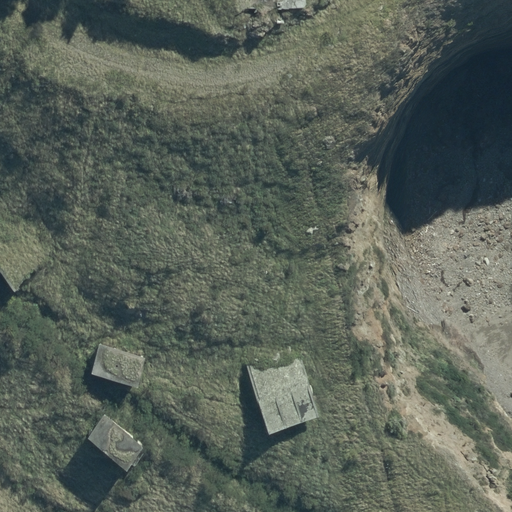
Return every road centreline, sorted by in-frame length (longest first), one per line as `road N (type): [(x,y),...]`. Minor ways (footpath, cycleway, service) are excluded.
road 1 (track): [(1,0),(142,70),(202,75),(266,71),(314,56),(395,0)]
road 2 (track): [(292,511),(75,372),(0,300)]
